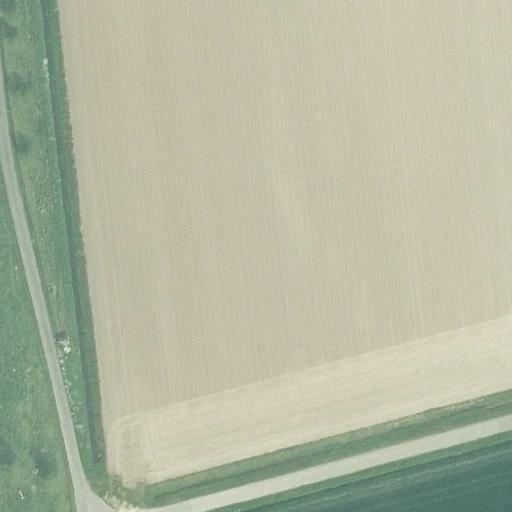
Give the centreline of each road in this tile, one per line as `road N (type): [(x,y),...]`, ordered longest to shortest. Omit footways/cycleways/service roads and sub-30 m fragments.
road 1 (unclassified): [(81,511),(0,117)]
road 2 (unclassified): [(165,511),(511,419)]
